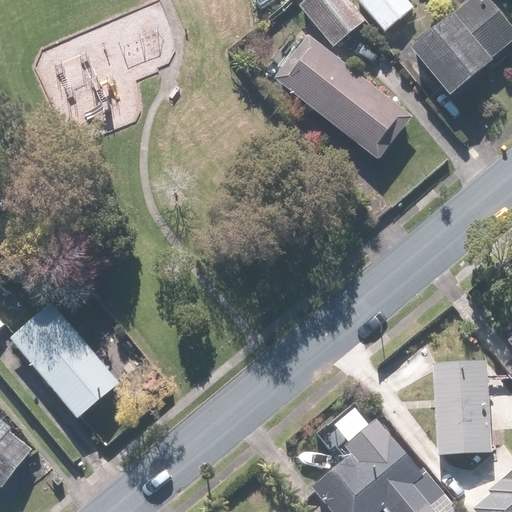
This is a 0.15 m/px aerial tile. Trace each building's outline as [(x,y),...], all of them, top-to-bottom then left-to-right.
[(347,0),(308,0),(300,7),(335,49),(366,23),(347,0)] [(361,0),(358,3),(386,36),(412,14),(416,11),(406,0),(361,0)] [(455,100),(496,65),(493,61),(511,45),(511,28),(488,0),(473,0),(413,50),(455,100)] [(312,36),(276,80),(379,164),(415,120),(312,36)] [(0,238),(11,229),(0,216),(0,238)] [(16,296),(0,308),(0,309),(13,326),(30,312),(16,296)] [(53,306),(12,342),(80,421),(122,385),(53,306)] [(488,361),(434,365),(440,458),(494,454),(488,361)] [(0,421),(0,490),(1,492),(35,448),(0,421)] [(346,448),(352,454),(312,487),(332,511),(384,511),(388,509),(389,511),(435,511),(432,508),(447,496),(426,471),(423,474),(379,421),(346,448)] [(511,511),(511,463),(461,509),(464,511),(511,511)]
